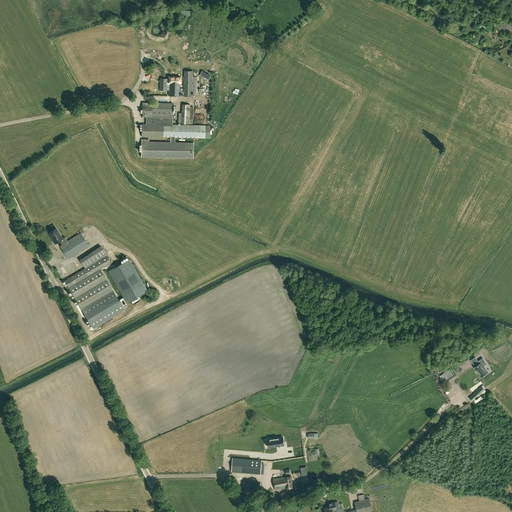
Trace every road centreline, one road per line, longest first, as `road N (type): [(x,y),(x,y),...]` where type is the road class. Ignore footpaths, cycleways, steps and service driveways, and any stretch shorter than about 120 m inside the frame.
road 1 (unclassified): [(165,511),(0,168)]
road 2 (unknown): [(149,477),(221,479),(244,505),(262,509),(363,481),(449,405)]
road 3 (unclassified): [(0,124),(136,96)]
